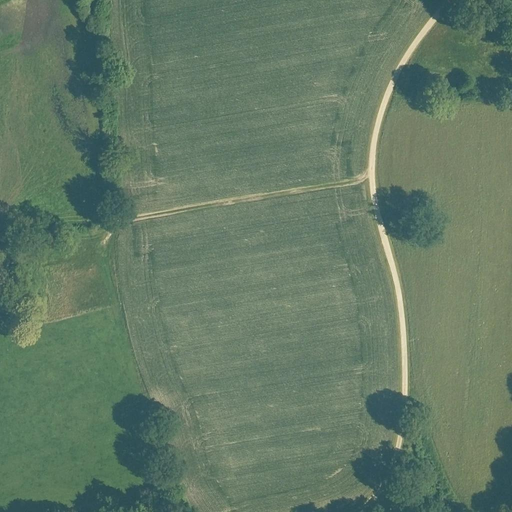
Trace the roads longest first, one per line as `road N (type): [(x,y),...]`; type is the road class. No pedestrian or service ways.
road 1 (track): [(393,511),(404,357),(395,276),(369,176),(381,106),(409,51),(450,0)]
road 2 (track): [(0,227),(369,176)]
